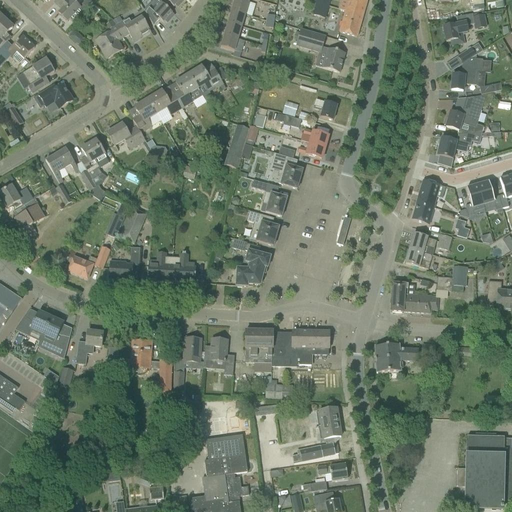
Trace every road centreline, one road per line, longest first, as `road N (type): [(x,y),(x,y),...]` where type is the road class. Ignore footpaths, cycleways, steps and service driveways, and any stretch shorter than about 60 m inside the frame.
road 1 (residential): [(364,323),(306,304),(258,319),(82,305),(50,293),(0,255)]
road 2 (tertiary): [(383,227),(350,194),(346,177),(374,78),(384,0)]
road 3 (tertiary): [(382,511),(356,356),(364,323)]
road 4 (residential): [(411,168),(425,114),(412,0)]
road 5 (residential): [(104,96),(122,92),(185,46),(213,0)]
road 6 (residential): [(511,335),(364,323)]
road 7 (residential): [(16,0),(101,83),(104,96)]
road 8 (residential): [(104,96),(98,108),(0,168)]
